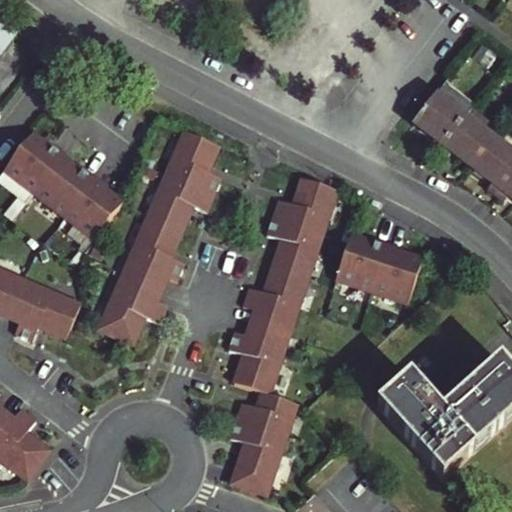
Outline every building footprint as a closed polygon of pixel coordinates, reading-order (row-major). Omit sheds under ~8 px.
[(0,57),(16,36),(0,23),(0,57)] [(439,155),(467,120),(437,97),(414,126),(435,142),(430,148),(439,155)] [(494,141),(467,120),(439,155),(449,163),(454,157),(471,170),(494,141)] [(51,150),(33,136),(6,173),(37,196),(64,159),(67,156),(54,146),(51,150)] [(219,150),(185,136),(167,178),(216,199),(223,182),(208,176),(219,150)] [(511,154),(494,141),(471,170),(491,186),(487,192),(496,199),(511,177),(511,154)] [(81,172),(64,159),(37,196),(66,218),(97,178),(84,169),(81,172)] [(511,177),(496,199),(504,205),(509,199),(511,201),(511,177)] [(109,188),(97,178),(66,218),(97,242),(124,205),(106,191),(109,188)] [(208,216),(216,199),(167,178),(149,220),(183,234),(194,210),(208,216)] [(274,221),(324,238),(339,194),(303,182),(295,208),(279,203),(274,221)] [(183,234),(149,220),(124,276),(158,291),(164,279),(170,282),(178,285),(186,267),(171,261),(183,234)] [(274,269),(309,281),(324,238),(274,221),(268,238),(283,243),(274,269)] [(373,294),(390,247),(375,242),(373,246),(352,239),(337,282),(373,294)] [(405,251),(390,247),(373,294),(410,306),(424,263),(403,256),(405,251)] [(254,327),(290,339),(309,281),(274,269),(265,296),(250,291),(243,310),(252,312),(259,315),(254,327)] [(0,271),(0,312),(9,316),(24,282),(0,271)] [(158,291),(124,276),(99,333),(133,348),(145,321),(160,327),(168,310),(160,306),(153,303),(158,291)] [(170,282),(164,279),(158,291),(165,294),(170,282)] [(82,307),(24,282),(9,316),(22,322),(19,329),(15,336),(33,344),(40,330),(67,342),(82,307)] [(165,294),(158,291),(153,303),(160,306),(165,294)] [(0,312),(0,320),(6,323),(9,316),(0,312)] [(259,315),(252,312),(247,325),(254,327),(259,315)] [(22,322),(9,316),(6,323),(19,329),(22,322)] [(254,327),(247,325),(243,337),(250,340),(254,327)] [(262,396),(270,397),(290,339),(254,327),(250,340),(243,337),(235,335),(229,353),(244,358),(234,386),(262,396)] [(511,374),(502,363),(479,384),(443,415),(435,406),(411,380),(378,408),(444,482),(511,420),(511,374)] [(236,424),(286,441),(298,407),(270,397),(262,396),(257,412),(242,406),(236,424)] [(17,418),(6,410),(2,415),(12,424),(17,418)] [(12,424),(2,415),(0,417),(0,461),(28,483),(51,454),(27,436),(37,423),(22,411),(17,418),(12,424)] [(240,491),(266,499),(286,441),(236,424),(230,441),(245,446),(236,473),(245,476),(240,491)] [(245,476),(236,473),(231,487),(240,491),(245,476)] [(329,511),(315,496),(296,511),(329,511)]
